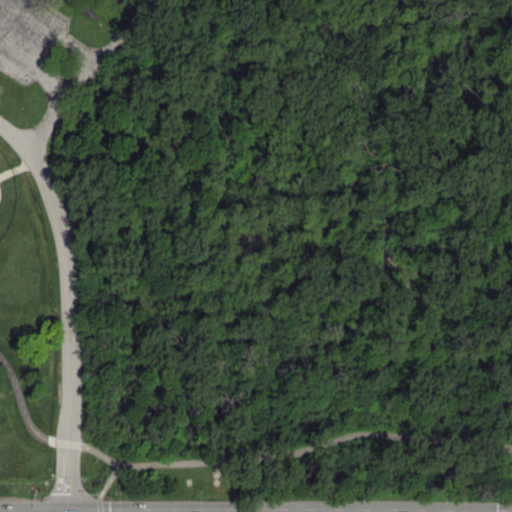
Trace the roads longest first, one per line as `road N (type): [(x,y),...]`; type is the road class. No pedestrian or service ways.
road 1 (secondary): [(296,509),(62,509)]
road 2 (secondary): [(456,511),(296,509)]
